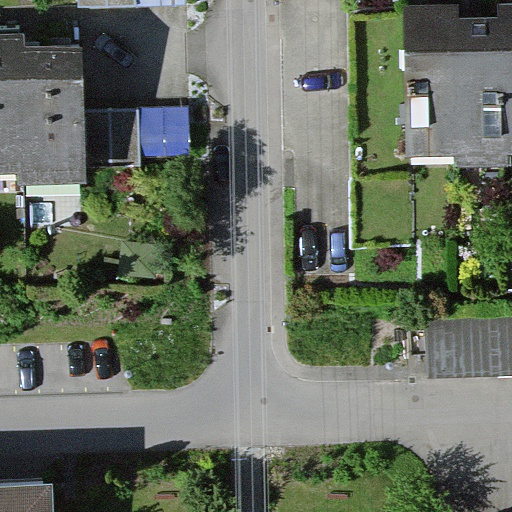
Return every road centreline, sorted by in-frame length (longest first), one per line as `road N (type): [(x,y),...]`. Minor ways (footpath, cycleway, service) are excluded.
road 1 (residential): [(256,421),(243,0)]
road 2 (residential): [(0,427),(256,421)]
road 3 (residential): [(256,421),(511,420)]
